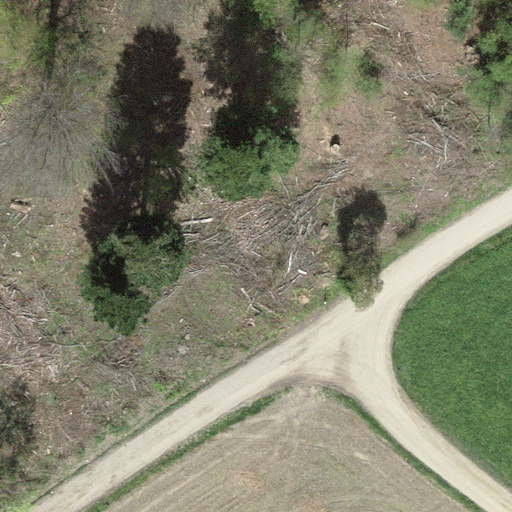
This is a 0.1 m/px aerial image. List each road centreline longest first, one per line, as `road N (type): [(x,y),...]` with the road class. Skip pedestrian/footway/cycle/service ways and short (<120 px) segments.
road 1 (track): [(511,204),(55,511)]
road 2 (track): [(511,510),(442,458),(382,398),(342,319)]
